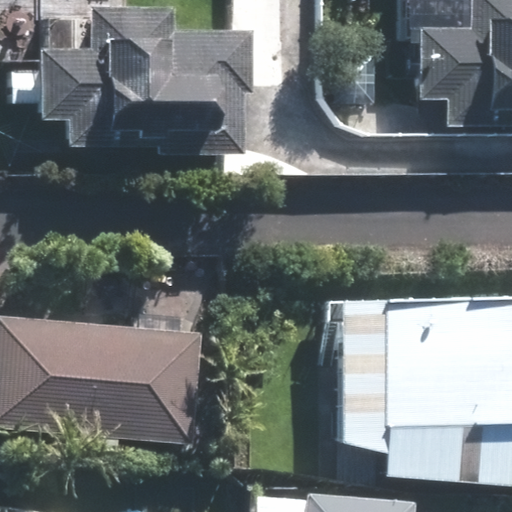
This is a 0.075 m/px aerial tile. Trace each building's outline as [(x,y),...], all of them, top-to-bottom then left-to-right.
[(511,0),(452,1),(452,45),(399,45),(399,102),(432,101),(432,127),(511,126),(511,0)] [(76,63),(16,64),(17,123),(52,122),(53,154),(219,151),(218,93),(235,93),(234,42),(151,43),(151,19),(75,21),(76,63)] [(511,299),(371,304),(376,432),(511,426),(511,299)] [(180,337),(0,327),(0,433),(175,443),(180,337)] [(247,496),(245,511),(399,511),(399,508),(247,496)]
